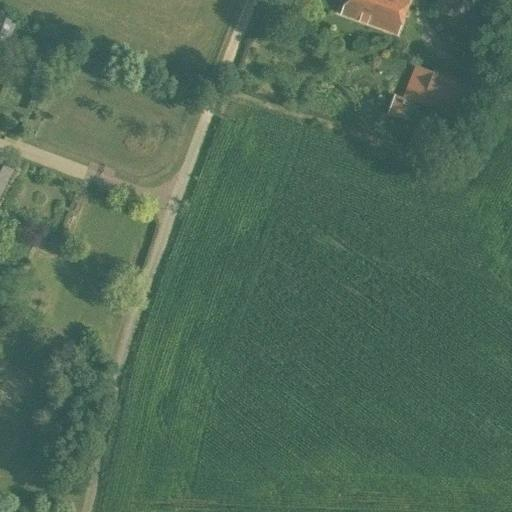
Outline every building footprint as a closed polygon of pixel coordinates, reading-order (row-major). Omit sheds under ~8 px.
[(397,33),(408,0),(346,0),(342,13),(397,33)] [(430,0),(427,9),(468,24),(476,0),(430,0)] [(0,49),(5,51),(16,22),(0,15),(0,49)] [(455,119),(468,84),(410,62),(406,71),(412,73),(402,99),(407,101),(455,119)] [(393,96),(386,114),(413,124),(419,107),(406,103),(407,101),(402,99),(393,96)] [(0,194),(13,171),(0,164),(0,194)]
